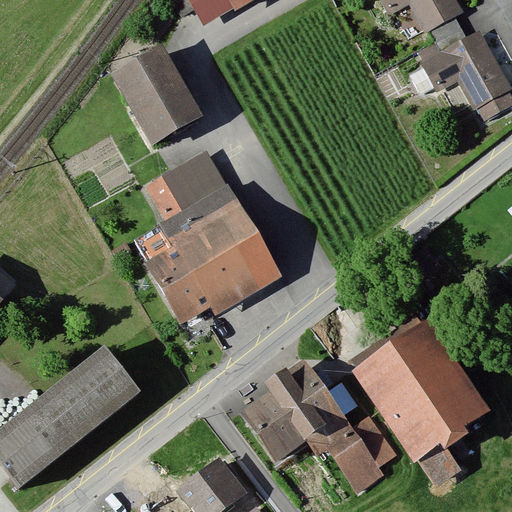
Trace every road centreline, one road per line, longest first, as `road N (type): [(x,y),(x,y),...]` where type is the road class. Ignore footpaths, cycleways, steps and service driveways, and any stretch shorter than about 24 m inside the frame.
road 1 (residential): [(52,511),(511,141)]
road 2 (track): [(0,119),(91,0)]
